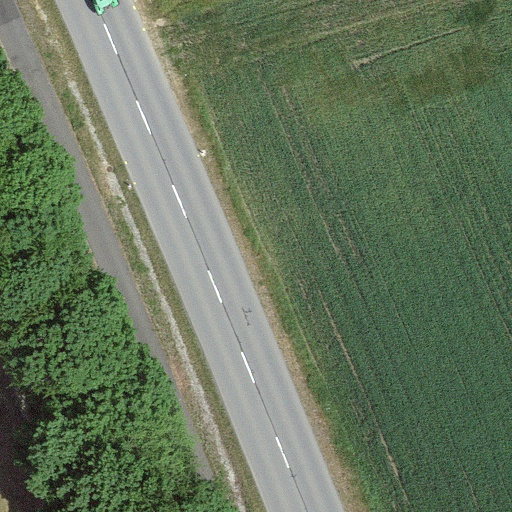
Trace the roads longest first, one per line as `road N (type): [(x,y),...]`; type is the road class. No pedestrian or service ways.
road 1 (primary): [(93,0),(305,511)]
road 2 (track): [(0,0),(211,511)]
